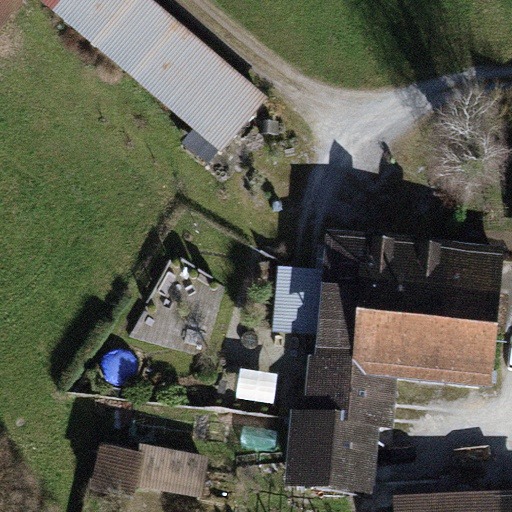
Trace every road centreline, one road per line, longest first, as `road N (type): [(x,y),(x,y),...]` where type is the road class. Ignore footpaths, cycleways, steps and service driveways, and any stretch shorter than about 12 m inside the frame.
road 1 (track): [(511,81),(368,103),(323,98),(267,68),(182,0)]
road 2 (track): [(352,102),(341,226)]
